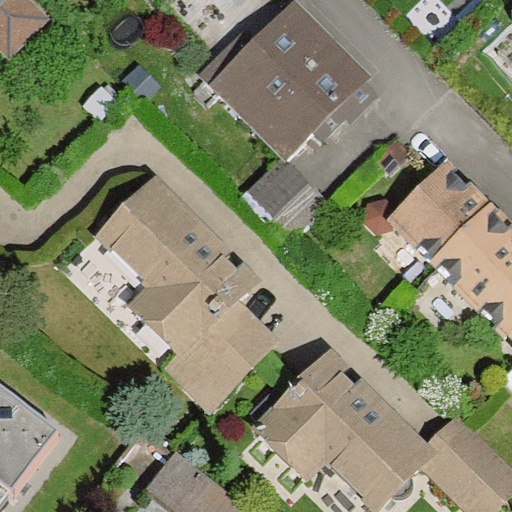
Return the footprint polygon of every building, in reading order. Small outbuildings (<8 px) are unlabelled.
[(45,27),(17,0),(0,0),(0,62),(6,68),(45,27)] [(367,86),(294,13),(212,95),(285,167),(367,86)] [(377,161),(390,176),(409,160),(396,145),(377,161)] [(511,233),(445,168),(391,222),(436,266),(430,272),(511,353),(511,233)] [(260,287),(156,184),(97,243),(147,293),(126,314),(176,365),(166,375),(204,412),(275,342),(240,307),(260,287)] [(266,226),(287,248),(328,207),(307,185),(266,226)] [(0,511),(11,511),(64,444),(0,394),(0,350),(11,336),(0,327),(0,511)] [(426,453),(332,360),(251,441),(303,493),(327,469),(376,511),(379,511),(424,466),(468,511),(496,511),(511,496),(511,480),(455,424),(426,453)] [(243,511),(174,459),(144,498),(161,511),(243,511)]
